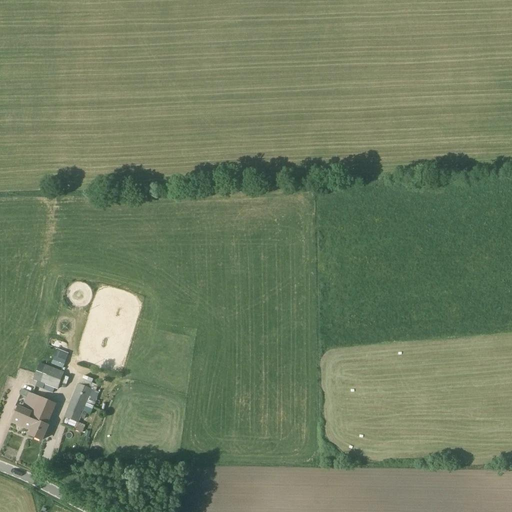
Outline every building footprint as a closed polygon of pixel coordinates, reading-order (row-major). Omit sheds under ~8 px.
[(63,369),(69,354),(57,349),(51,364),(63,369)] [(58,390),(64,373),(39,363),(33,381),(37,382),(35,387),(42,389),(42,390),(52,394),(54,388),(58,390)] [(92,406),(86,404),(88,400),(95,403),(99,393),(96,391),(98,386),(92,383),(93,379),(83,376),(80,385),(78,384),(64,417),(78,423),(83,412),(89,414),(92,406)] [(31,413),(38,396),(29,392),(22,409),(18,407),(11,422),(28,429),(29,427),(28,426),(31,420),(31,419),(29,418),(31,413)] [(31,419),(31,420),(35,422),(29,435),(42,441),(48,426),(47,426),(57,404),(38,396),(31,413),(29,418),(31,419)]
